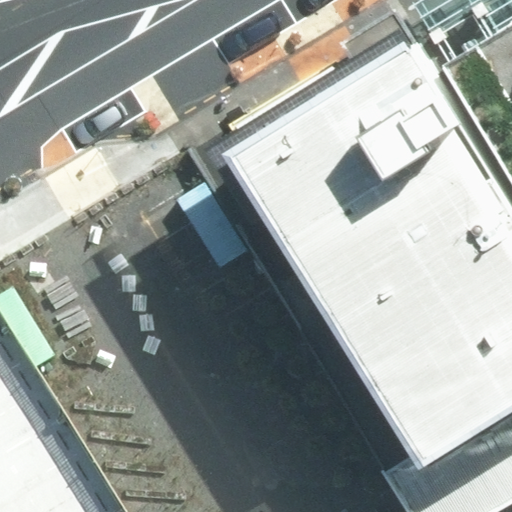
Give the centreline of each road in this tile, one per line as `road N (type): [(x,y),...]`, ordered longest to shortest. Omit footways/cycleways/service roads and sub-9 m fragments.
road 1 (unknown): [(0,223),(170,511)]
road 2 (residential): [(0,104),(174,0)]
